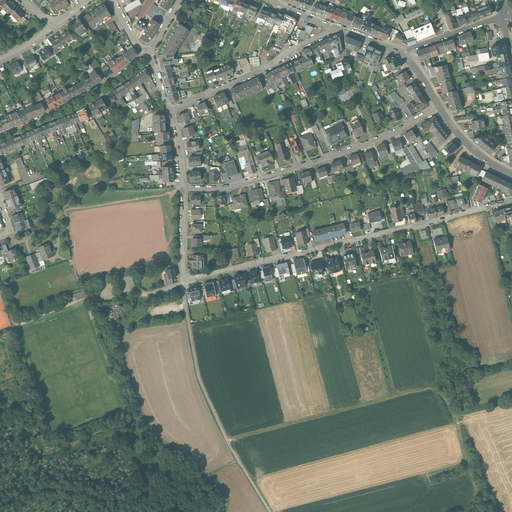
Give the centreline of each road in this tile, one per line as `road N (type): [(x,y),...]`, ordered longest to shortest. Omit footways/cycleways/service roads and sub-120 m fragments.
road 1 (residential): [(511,201),(183,281)]
road 2 (residential): [(437,104),(349,149),(232,185),(183,186)]
road 3 (residential): [(170,112),(336,31)]
road 4 (residential): [(147,56),(0,138)]
